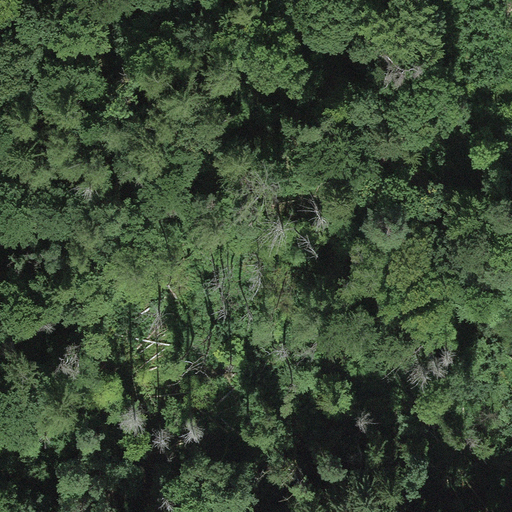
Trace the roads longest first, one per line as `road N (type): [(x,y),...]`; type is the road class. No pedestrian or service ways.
road 1 (track): [(511,230),(408,176),(284,31),(267,0)]
road 2 (track): [(0,458),(46,481),(242,503)]
